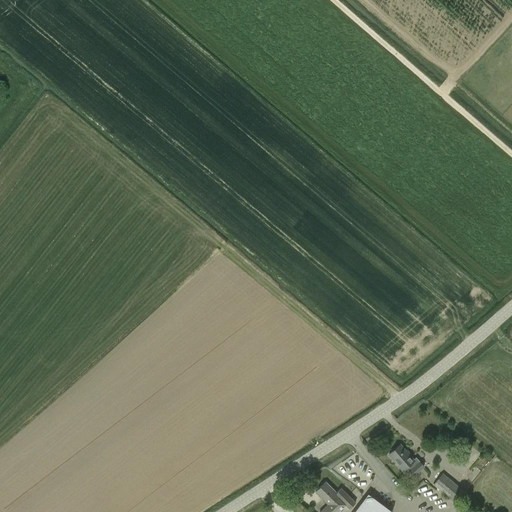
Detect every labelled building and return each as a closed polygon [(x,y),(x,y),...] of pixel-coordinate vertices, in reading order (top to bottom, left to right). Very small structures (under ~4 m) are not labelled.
[(419,462),(416,458),(414,460),(400,445),(388,455),(403,471),(406,468),(409,471),(413,476),(423,467),(419,462)] [(467,475),(470,479),(479,470),(476,467),(467,475)] [(453,501),(462,490),(442,473),(433,485),(453,501)] [(348,509),(355,503),(340,489),(336,493),(325,482),(315,492),(327,505),(320,511),(337,511),(344,505),(348,509)] [(388,511),(373,500),(364,502),(356,511),(388,511)]
